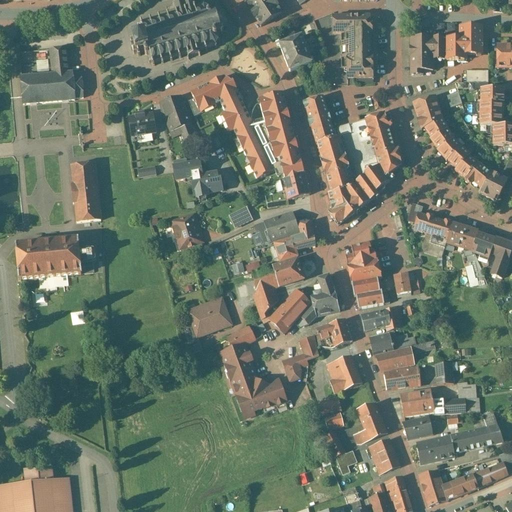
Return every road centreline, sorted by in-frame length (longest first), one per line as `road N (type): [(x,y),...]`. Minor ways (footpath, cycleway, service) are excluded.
road 1 (residential): [(98,109),(101,138),(21,149),(9,14)]
road 2 (residential): [(353,313),(398,424),(422,511)]
road 3 (residential): [(287,86),(259,93),(222,70),(155,98),(98,109)]
road 4 (residential): [(420,183),(392,16)]
road 5 (residential): [(287,86),(332,247)]
